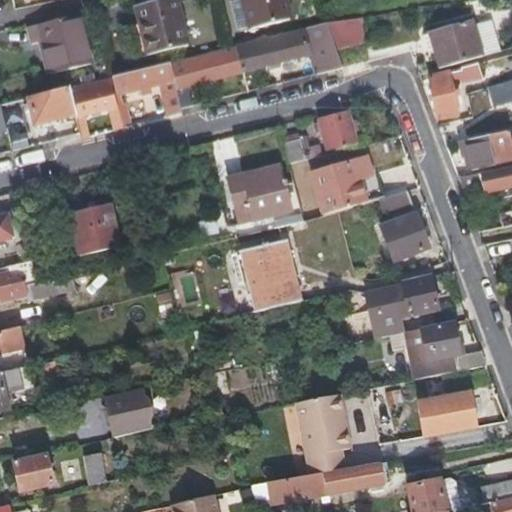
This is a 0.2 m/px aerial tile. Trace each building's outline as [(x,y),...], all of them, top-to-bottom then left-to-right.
[(171,0),(139,7),(144,31),(150,55),(188,46),(178,0),(171,0)] [(245,0),(253,31),(292,21),(287,0),(245,0)] [(34,45),(39,44),(44,43),(51,74),(93,65),(82,17),(31,28),(34,45)] [(364,20),(333,24),(340,52),(369,45),(364,20)] [(477,21),(458,27),(438,32),(444,50),(439,51),(444,69),(488,58),(479,27),(477,21)] [(496,23),(479,27),(488,58),(505,53),(496,23)] [(238,47),(244,72),(271,65),(282,62),(312,55),(317,76),(345,69),(340,52),(333,24),(238,47)] [(434,34),(439,51),(444,50),(438,32),(434,34)] [(195,85),(244,72),(238,47),(188,60),(195,85)] [(186,87),(195,85),(188,60),(176,63),(183,88),(186,87)] [(114,78),(118,95),(175,81),(170,64),(114,78)] [(455,97),(459,96),(463,96),(462,91),(473,82),(471,74),(433,81),(440,118),(458,115),(455,97)] [(126,128),(118,95),(114,78),(69,89),(76,115),(80,135),(82,139),(86,138),(82,115),(109,109),(115,131),(126,128)] [(511,84),(494,89),(498,108),(511,105),(511,84)] [(197,91),(195,85),(186,87),(188,93),(189,93),(190,93),(197,91)] [(177,90),(178,95),(182,109),(193,106),(190,93),(189,93),(188,93),(186,87),(183,88),(177,90)] [(33,127),(76,115),(69,89),(26,100),(33,127)] [(182,109),(178,95),(164,98),(169,118),(183,115),(182,109)] [(359,144),(355,130),(352,116),(318,124),(324,152),(359,144)] [(461,144),(463,150),(464,156),(468,155),(473,169),(511,160),(511,142),(509,132),(461,144)] [(291,165),(298,163),(305,161),(299,138),(285,142),(291,165)] [(313,172),(325,214),(369,203),(362,178),(374,175),(369,158),(313,172)] [(511,167),(502,170),(507,189),(511,188),(511,167)] [(293,209),(287,189),(281,168),(230,181),(242,223),(293,209)] [(506,189),(507,189),(502,170),(461,178),(465,189),(470,188),(469,184),(480,182),(481,186),(483,194),(500,191),(506,189)] [(362,178),(369,203),(378,201),(381,200),(374,175),(362,178)] [(500,191),(502,199),(509,197),(507,189),(506,189),(500,191)] [(378,201),(380,209),(383,216),(414,208),(410,193),(381,200),(378,201)] [(121,245),(115,224),(110,203),(72,213),(82,255),(121,245)] [(386,263),(409,257),(432,251),(422,216),(376,228),(386,263)] [(0,263),(18,259),(13,239),(9,218),(0,219),(0,263)] [(303,301),(295,271),(287,241),(245,252),(260,311),(303,301)] [(7,276),(12,299),(28,296),(26,288),(35,286),(31,265),(4,268),(7,276)] [(0,277),(0,302),(12,299),(7,276),(0,277)] [(35,286),(36,293),(37,299),(76,290),(73,277),(35,286)] [(368,295),(372,313),(378,312),(385,339),(402,335),(399,323),(413,319),(420,317),(440,312),(431,280),(368,295)] [(29,301),(37,299),(36,293),(35,286),(26,288),(28,296),(29,301)] [(0,311),(14,308),(12,299),(0,302),(0,311)] [(422,324),(420,317),(413,319),(415,326),(422,324)] [(435,378),(465,372),(456,328),(412,337),(415,349),(413,350),(416,367),(432,364),(435,378)] [(0,331),(0,354),(14,351),(9,329),(0,331)] [(63,376),(61,369),(60,362),(39,366),(42,381),(63,376)] [(416,367),(420,381),(435,378),(432,364),(416,367)] [(14,369),(18,391),(32,388),(27,366),(14,369)] [(0,412),(9,411),(5,394),(18,391),(14,369),(0,372),(0,412)] [(214,375),(216,385),(219,396),(235,393),(230,371),(214,375)] [(452,425),(470,421),(489,417),(481,377),(445,384),(452,425)] [(402,402),(413,400),(423,398),(440,392),(438,383),(400,390),(402,402)] [(156,416),(153,402),(148,397),(146,389),(108,397),(116,438),(155,430),(153,422),(156,416)] [(297,406),(311,477),(345,471),(342,453),(351,451),(347,432),(343,416),(339,397),(297,406)] [(105,471),(109,470),(113,469),(109,450),(85,456),(92,486),(108,483),(105,471)] [(21,492),(38,488),(55,484),(47,454),(14,462),(21,492)] [(272,505),(328,495),(384,484),(381,464),(345,471),(311,477),(268,485),(270,493),(272,505)] [(511,479),(482,486),(486,505),(511,499),(511,479)] [(452,480),(441,483),(446,511),(453,511),(462,510),(456,483),(452,480)] [(412,511),(446,511),(441,483),(441,481),(407,488),(412,511)] [(254,487),(256,496),(270,493),(268,485),(254,487)] [(219,511),(215,497),(175,507),(175,511),(219,511)] [(485,511),(490,511),(511,511),(511,499),(486,505),(466,510),(466,511),(485,511)]
